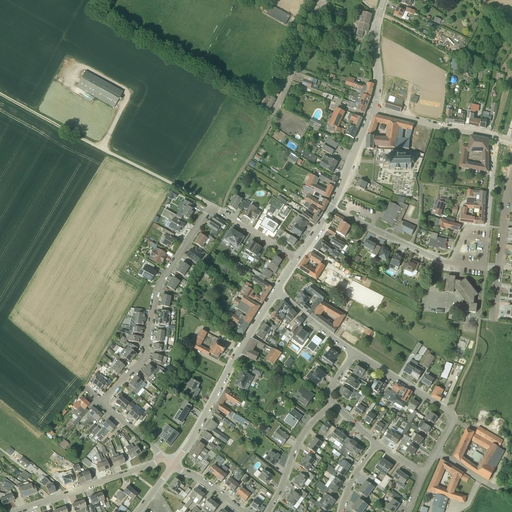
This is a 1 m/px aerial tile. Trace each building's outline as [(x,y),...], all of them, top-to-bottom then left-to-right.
[(290,16),(272,6),(267,15),(285,25),(290,16)] [(404,11),(397,8),(394,15),(401,18),(406,20),(408,13),(405,12),(404,11)] [(415,13),(415,11),(407,8),(405,12),(408,13),(416,17),(417,14),(415,13)] [(362,17),(361,20),(358,30),(359,30),(364,31),(367,32),(372,15),(371,15),(364,13),(364,11),(357,9),(355,15),(356,15),(362,17)] [(114,108),(123,92),(85,71),(77,87),(114,108)] [(313,83),(316,84),(317,80),(305,76),(304,80),(305,80),(313,83)] [(374,85),(367,83),(366,87),(357,84),(353,83),(354,80),(348,77),(346,85),(354,87),(360,89),(366,92),(372,93),(374,85)] [(311,87),(313,83),(305,80),(304,80),(302,85),(311,88),(311,87)] [(360,89),(354,87),(353,89),(358,91),(357,93),(361,94),(371,98),(372,93),(366,92),(360,89)] [(357,93),(356,93),(354,98),(369,103),(371,98),(361,94),(357,93)] [(276,99),(268,95),(262,106),(270,110),(276,99)] [(352,100),(357,102),(356,104),(359,105),(367,108),(369,103),(354,98),(353,97),(352,100)] [(386,99),(383,108),(401,114),(404,106),(386,99)] [(367,108),(359,105),(356,104),(349,102),(347,107),(357,111),(365,114),(367,108)] [(452,118),(453,111),(451,111),(452,107),(447,106),(445,123),(454,124),(454,119),(455,118),(452,118)] [(474,119),(476,106),(471,106),(471,110),(471,113),(469,125),(475,127),(479,128),(481,120),(474,119)] [(338,128),(345,113),(336,108),(329,124),(328,123),(328,124),(331,126),(331,127),(329,131),(344,135),(344,130),(338,128)] [(461,114),(458,114),(457,119),(454,119),(454,124),(464,125),(465,115),(465,112),(461,112),(461,114)] [(363,119),(353,115),(348,125),(350,126),(358,129),(363,119)] [(367,137),(374,137),(378,124),(387,126),(386,137),(374,137),(374,138),(374,150),(377,150),(377,149),(376,148),(376,146),(409,150),(410,140),(407,139),(405,139),(398,138),(399,127),(403,128),(403,130),(407,131),(407,130),(412,131),(414,125),(409,124),(405,123),(395,120),(377,116),(373,118),(367,137)] [(492,118),(482,116),(480,128),(486,129),(487,121),(491,122),(492,118)] [(320,127),(316,125),(311,122),(309,126),(319,131),(321,127),(320,127)] [(354,139),(358,129),(350,126),(346,135),(354,139)] [(488,156),(488,140),(471,136),(469,146),(463,145),(462,152),(468,152),(482,152),(482,165),(466,162),(467,157),(462,156),(459,167),(488,173),(489,173),(488,160),(488,156)] [(334,151),(338,145),(333,142),(335,140),(329,137),(324,145),(334,151)] [(374,150),(374,138),(374,137),(367,137),(366,150),(374,150)] [(334,151),(324,145),(322,150),(332,156),(334,151)] [(311,153),(299,147),(296,152),(310,163),(314,155),(313,155),(311,153)] [(295,163),(299,159),(292,153),(289,158),(295,163)] [(415,164),(414,160),(412,157),(411,157),(409,157),(409,154),(400,155),(400,153),(396,153),(396,155),(390,155),(390,159),(384,159),(384,166),(390,166),(390,169),(391,170),(396,170),(396,171),(400,171),(400,170),(411,169),(411,167),(412,166),(414,164),(415,164)] [(338,163),(331,159),(331,160),(324,156),(323,160),(323,161),(335,167),(338,163)] [(335,167),(323,161),(320,166),(321,166),(320,166),(325,169),(332,173),(335,167)] [(312,175),(312,176),(319,181),(320,180),(329,185),(329,186),(334,188),(338,178),(334,176),(332,180),(322,174),(321,177),(314,173),(312,176),(312,175)] [(327,190),(317,185),(319,181),(312,176),(306,187),(314,191),(329,199),(334,188),(329,186),(327,190)] [(370,185),(359,180),(357,187),(364,191),(366,187),(369,188),(370,185)] [(383,187),(372,181),(371,185),(382,190),(383,187)] [(171,190),(169,194),(174,197),(176,198),(178,194),(171,190)] [(485,202),(486,196),(486,193),(468,190),(467,196),(472,197),(473,195),(479,196),(478,200),(467,200),(466,203),(470,204),(474,204),(479,204),(479,205),(485,205),(485,202)] [(287,202),(277,195),(275,198),(285,204),(287,202)] [(247,203),(243,201),(242,200),(243,200),(236,196),(234,199),(233,198),(230,203),(231,203),(229,207),(236,211),(237,208),(242,211),(247,203)] [(310,196),(309,197),(306,202),(310,204),(323,213),(329,202),(324,199),(322,203),(310,196)] [(440,216),(444,204),(445,204),(446,200),(440,199),(440,200),(438,199),(437,202),(435,201),(434,205),(435,205),(434,208),(437,209),(435,215),(440,216)] [(306,202),(304,200),(303,200),(300,204),(301,205),(300,206),(306,210),(308,212),(309,210),(316,214),(315,216),(315,217),(319,219),(323,213),(310,204),(306,202)] [(192,209),(194,206),(186,202),(183,208),(185,210),(182,215),(185,216),(185,217),(187,218),(190,219),(193,213),(192,212),(193,210),(192,209)] [(401,221),(408,206),(399,202),(397,206),(390,202),(381,221),(392,226),(391,228),(404,235),(405,232),(412,235),(415,227),(401,221)] [(473,216),(466,215),(468,208),(474,209),(474,204),(470,204),(466,203),(466,208),(462,208),(459,222),(474,224),(475,219),(475,217),(473,217),(473,216)] [(484,224),(485,209),(485,205),(479,205),(479,204),(474,204),(474,209),(480,209),(479,219),(475,219),(474,224),(484,225),(484,224)] [(261,213),(257,210),(257,209),(251,205),(244,216),(251,220),(252,217),(257,220),(261,213)] [(175,219),(176,216),(165,209),(162,216),(169,220),(166,226),(169,227),(169,228),(174,231),(175,230),(179,232),(180,231),(181,231),(181,230),(181,229),(182,228),(183,229),(185,225),(175,219)] [(319,219),(315,217),(314,219),(305,212),(302,216),(315,226),(319,219)] [(351,227),(345,224),(346,222),(344,220),(344,219),(336,215),(334,218),(342,222),(337,233),(336,233),(337,233),(345,238),(351,227)] [(207,226),(213,230),(217,233),(220,229),(222,225),(223,226),(225,223),(217,218),(215,216),(214,219),(212,219),(210,222),(208,226),(207,226)] [(279,226),(265,217),(260,226),(273,234),(275,231),(275,232),(279,226)] [(304,229),(308,223),(302,218),(292,232),(300,237),(305,230),(304,229)] [(443,230),(444,226),(459,231),(461,226),(454,224),(454,223),(445,221),(441,220),(438,228),(443,230)] [(337,233),(329,228),(327,232),(335,236),(337,233),(336,233),(337,233)] [(175,240),(174,239),(173,238),(174,235),(164,229),(162,233),(166,235),(163,240),(165,241),(163,245),(164,245),(164,246),(166,247),(167,247),(168,246),(171,247),(172,246),(172,245),(171,245),(172,244),(173,244),(173,243),(174,242),(175,240)] [(285,237),(289,240),(288,242),(294,246),(298,241),(291,237),(280,229),(277,233),(276,235),(283,239),(285,237)] [(232,244),(238,234),(232,231),(230,233),(228,232),(222,241),(231,246),(232,244)] [(446,240),(437,238),(438,235),(431,233),(430,239),(431,239),(429,246),(434,247),(439,248),(441,249),(441,248),(444,249),(444,250),(447,240),(446,240)] [(206,234),(204,236),(201,234),(198,240),(196,244),(202,248),(208,239),(210,240),(211,241),(211,240),(214,241),(215,240),(212,238),(210,237),(206,234)] [(241,237),(238,234),(232,244),(238,247),(242,240),(244,241),(246,238),(242,235),(241,237)] [(345,245),(334,238),(331,244),(338,248),(338,250),(341,252),(342,250),(345,251),(348,247),(345,245)] [(335,250),(321,240),(314,249),(318,252),(322,246),(328,251),(328,252),(331,254),(335,250)] [(370,250),(368,252),(369,253),(376,256),(381,248),(367,240),(364,246),(370,250)] [(250,256),(257,245),(252,241),(248,248),(245,246),(241,252),(244,254),(245,253),(250,256)] [(259,253),(262,248),(257,245),(250,256),(257,261),(261,255),(259,253)] [(202,255),(204,253),(197,248),(195,251),(192,249),(191,251),(190,251),(188,254),(189,254),(187,257),(198,264),(203,256),(202,255)] [(386,261),(390,253),(387,252),(388,250),(384,248),(379,258),(386,261)] [(156,252),(154,251),(152,256),(155,258),(153,261),(160,265),(162,262),(163,262),(165,258),(164,257),(166,254),(158,249),(156,252)] [(311,253),(307,258),(306,256),(303,260),(301,263),(298,268),(317,280),(318,278),(325,267),(324,266),(325,264),(322,262),(323,260),(311,253)] [(400,263),(402,258),(399,257),(399,256),(395,254),(390,264),(395,266),(398,268),(400,264),(400,263)] [(277,257),(274,262),(272,261),(272,262),(269,260),(268,260),(262,256),(260,260),(270,266),(271,263),(277,268),(282,261),(277,257)] [(153,270),(150,269),(152,265),(146,261),(144,265),(145,266),(143,271),(145,272),(143,277),(152,282),(157,272),(153,270)] [(190,267),(183,263),(183,262),(181,266),(181,267),(182,268),(187,272),(190,267)] [(229,267),(222,262),(218,269),(225,273),(229,267)] [(412,264),(408,263),(405,270),(412,274),(414,270),(416,271),(419,264),(413,262),(412,264)] [(277,271),(276,271),(269,266),(267,270),(273,275),(274,275),(277,271)] [(187,272),(182,268),(181,267),(180,269),(179,268),(177,272),(184,276),(187,272)] [(267,270),(263,276),(253,269),(250,273),(255,277),(263,282),(266,278),(269,280),(273,275),(267,270)] [(171,281),(172,281),(171,282),(178,287),(181,282),(173,277),(171,281)] [(272,288),(255,277),(253,280),(266,290),(263,294),(267,296),(272,288)] [(457,290),(458,282),(455,281),(455,278),(447,277),(445,292),(453,293),(454,290),(457,290)] [(458,282),(457,290),(457,291),(465,301),(465,304),(461,303),(460,311),(476,313),(477,305),(473,305),(474,297),(478,295),(465,279),(462,282),(458,282)] [(267,296),(263,294),(261,297),(261,298),(256,295),(255,297),(253,295),(255,292),(251,290),(248,288),(250,285),(250,284),(246,281),(239,292),(243,295),(244,295),(254,301),(255,300),(262,304),(267,296)] [(178,287),(171,282),(170,284),(170,283),(167,287),(175,291),(178,287)] [(323,294),(312,286),(309,290),(307,289),(304,293),(303,292),(297,299),(300,302),(299,303),(301,304),(300,305),(306,309),(309,306),(306,304),(314,295),(318,298),(319,299),(323,294)] [(309,306),(306,309),(308,311),(306,313),(311,317),(322,303),(323,302),(326,297),(323,294),(319,299),(318,298),(311,307),(309,306)] [(260,307),(245,296),(243,299),(241,302),(237,299),(236,299),(233,304),(238,307),(237,308),(247,315),(248,316),(253,319),(260,307)] [(292,311),(287,304),(283,301),(275,312),(278,315),(277,316),(283,321),(292,311)] [(311,317),(334,334),(345,316),(323,302),(322,303),(311,317)] [(142,314),(143,310),(135,309),(134,313),(133,316),(133,318),(144,320),(145,314),(142,314)] [(253,319),(248,316),(247,315),(245,318),(245,317),(246,315),(238,310),(235,314),(236,316),(233,314),(230,318),(230,319),(235,322),(238,318),(249,325),(253,319)] [(162,311),(161,314),(160,313),(159,319),(170,320),(171,315),(172,312),(162,311)] [(283,321),(285,323),(287,326),(297,315),(292,311),(283,321)] [(278,315),(275,312),(270,318),(277,324),(275,327),(276,327),(277,328),(280,325),(283,321),(277,316),(278,315)] [(294,323),(297,325),(291,333),(288,330),(284,335),(290,341),(294,335),(301,325),(304,321),(300,317),(294,323)] [(144,320),(133,318),(131,318),(130,326),(141,328),(141,325),(144,325),(144,320)] [(249,325),(238,318),(235,322),(241,326),(237,332),(243,336),(249,325)] [(169,329),(170,320),(159,319),(158,324),(161,325),(160,328),(161,328),(169,329)] [(260,331),(267,334),(269,330),(270,328),(264,325),(260,331)] [(130,326),(129,332),(126,331),(125,334),(128,334),(130,336),(140,337),(140,334),(142,334),(143,328),(141,328),(130,326)] [(304,329),(300,326),(297,331),(297,332),(292,339),(296,342),(296,343),(301,347),(307,339),(307,338),(309,335),(310,333),(304,328),(304,329)] [(168,338),(169,329),(161,328),(161,331),(157,330),(156,336),(164,337),(168,338)] [(284,328),(280,333),(278,336),(281,338),(283,335),(284,335),(288,330),(284,328)] [(369,336),(373,331),(367,328),(364,333),(369,336)] [(201,330),(198,337),(194,344),(192,343),(191,345),(193,346),(192,347),(204,353),(209,356),(211,354),(199,348),(200,346),(204,340),(207,333),(201,330)] [(263,340),(264,338),(267,339),(269,336),(267,334),(260,331),(257,337),(263,340)] [(345,332),(342,338),(355,345),(359,339),(345,332)] [(142,340),(142,337),(140,337),(130,336),(128,334),(127,339),(128,340),(131,342),(139,343),(139,340),(142,340)] [(164,337),(156,336),(155,341),(159,342),(158,345),(164,346),(165,343),(164,343),(164,337)] [(315,336),(307,348),(313,353),(314,352),(317,354),(321,349),(318,347),(322,341),(315,336)] [(262,344),(252,339),(247,346),(253,349),(254,350),(256,347),(263,350),(265,345),(262,343),(262,344)] [(127,353),(134,359),(138,354),(134,351),(136,349),(137,350),(138,348),(131,344),(129,343),(123,349),(124,349),(124,350),(127,353)] [(211,352),(200,346),(199,348),(211,354),(219,358),(222,352),(223,353),(226,348),(216,343),(214,347),(212,346),(211,350),(212,350),(211,352)] [(164,346),(158,345),(155,344),(154,350),(157,351),(157,354),(163,354),(163,351),(165,352),(167,350),(167,346),(164,346)] [(418,344),(412,353),(415,355),(421,345),(418,344)] [(254,351),(254,350),(253,349),(247,346),(241,355),(242,355),(256,362),(259,362),(261,358),(256,356),(258,353),(254,351)] [(274,365),(282,353),(273,349),(266,361),(274,365)] [(339,355),(331,349),(325,355),(322,359),(332,366),(335,362),(334,362),(339,355)] [(134,359),(127,353),(124,350),(120,353),(117,351),(115,353),(116,354),(124,362),(126,359),(130,363),(134,359)] [(113,363),(122,371),(126,367),(122,364),(124,362),(116,354),(113,357),(116,359),(113,363)] [(167,358),(153,354),(153,356),(155,357),(154,360),(155,360),(158,361),(158,364),(163,366),(164,364),(166,364),(167,358)] [(428,368),(434,358),(430,355),(423,366),(428,368)] [(289,358),(284,365),(288,368),(293,361),(289,358)] [(411,376),(416,368),(418,364),(411,360),(404,372),(411,376)] [(119,375),(122,371),(113,363),(112,363),(111,363),(110,363),(109,364),(109,365),(111,367),(110,367),(109,367),(107,365),(105,367),(107,369),(116,377),(118,374),(119,375)] [(447,363),(441,378),(447,380),(453,365),(447,363)] [(156,365),(154,367),(149,364),(145,368),(154,376),(158,372),(161,368),(156,365)] [(260,376),(263,370),(255,367),(253,373),(260,376)] [(365,371),(359,367),(358,368),(356,367),(354,370),(355,371),(353,374),(361,378),(365,371)] [(145,368),(142,373),(146,376),(144,378),(146,380),(149,383),(154,376),(145,368)] [(323,372),(318,368),(312,377),(309,375),(308,376),(307,377),(316,385),(322,377),(324,378),(327,375),(323,372)] [(416,368),(411,376),(418,380),(422,372),(416,368)] [(253,378),(241,372),(235,385),(243,390),(246,383),(247,383),(249,379),(252,381),(253,378)] [(97,386),(102,380),(98,377),(100,375),(97,373),(93,379),(95,381),(93,383),(97,386)] [(140,379),(137,376),(133,380),(143,388),(143,389),(147,385),(144,383),(146,380),(144,378),(142,377),(140,379)] [(434,380),(427,376),(423,383),(429,387),(434,380)] [(102,380),(97,386),(101,390),(103,388),(106,390),(110,384),(106,381),(108,379),(105,377),(105,378),(103,380),(102,380)] [(360,383),(350,377),(347,381),(348,382),(347,384),(355,389),(355,388),(357,390),(359,387),(358,386),(360,383)] [(130,385),(131,385),(129,387),(137,395),(143,388),(133,380),(130,385)] [(197,391),(200,384),(192,380),(187,388),(190,389),(188,393),(196,398),(199,392),(197,391)] [(379,382),(377,380),(371,389),(370,392),(375,396),(377,393),(380,395),(385,387),(381,384),(382,382),(380,381),(379,382)] [(404,388),(399,385),(396,383),(391,391),(387,389),(383,395),(389,399),(393,394),(396,396),(399,391),(401,392),(404,388)] [(312,394),(303,387),(297,395),(301,398),(299,402),(306,407),(312,399),(309,398),(312,394)] [(440,396),(443,390),(436,387),(431,397),(440,402),(443,397),(440,396)] [(348,391),(342,388),(339,394),(343,396),(343,397),(347,400),(349,396),(352,393),(358,397),(356,399),(358,401),(359,401),(362,396),(356,392),(350,389),(348,391)] [(412,393),(404,388),(401,392),(405,394),(402,400),(398,397),(396,396),(393,394),(389,399),(383,395),(382,397),(388,401),(389,400),(395,404),(396,403),(403,408),(411,395),(412,393)] [(243,400),(226,390),(219,402),(223,404),(226,401),(227,399),(236,405),(236,404),(240,406),(243,400)] [(121,393),(116,399),(118,401),(116,403),(120,406),(126,400),(122,397),(123,395),(121,393)] [(81,397),(73,406),(77,410),(85,401),(81,397)] [(126,400),(120,406),(125,410),(127,408),(129,410),(133,404),(131,403),(130,404),(126,400)] [(413,412),(412,413),(416,416),(417,413),(415,411),(419,404),(413,400),(408,408),(405,406),(403,410),(406,412),(408,410),(410,411),(410,410),(413,412)] [(75,425),(79,421),(81,418),(88,411),(86,409),(90,404),(85,401),(77,410),(73,414),(78,418),(72,424),(75,425)] [(179,423),(183,425),(186,421),(184,421),(188,414),(187,414),(192,406),(186,401),(183,406),(186,407),(182,413),(182,412),(177,420),(180,421),(179,423)] [(223,404),(219,402),(214,409),(220,413),(222,411),(243,425),(245,420),(241,418),(236,415),(231,412),(232,411),(223,405),(223,404)] [(129,410),(131,412),(129,414),(133,417),(139,411),(134,408),(136,406),(133,404),(129,410)] [(360,416),(365,410),(359,405),(355,412),(360,416)] [(94,408),(89,414),(86,418),(88,420),(83,426),(85,427),(85,426),(90,421),(98,412),(94,408)] [(139,411),(133,417),(137,421),(139,419),(141,421),(146,415),(144,413),(140,409),(139,411)] [(214,409),(211,414),(233,429),(235,426),(219,415),(220,413),(214,409)] [(380,421),(387,411),(384,409),(377,419),(380,421)] [(302,417),(293,410),(285,421),(293,428),(296,424),(297,424),(302,417)] [(98,412),(90,421),(92,423),(95,420),(98,422),(103,416),(98,412)] [(374,419),(375,417),(370,413),(364,420),(370,425),(372,423),(374,424),(376,421),(374,419)] [(412,413),(409,417),(407,421),(408,422),(409,423),(411,423),(413,420),(416,416),(415,416),(416,416),(412,413)] [(434,424),(438,418),(430,413),(428,416),(427,415),(425,418),(434,424)] [(107,420),(102,426),(104,427),(100,432),(96,436),(98,438),(102,434),(111,424),(107,420)] [(218,425),(211,420),(205,429),(214,435),(226,444),(229,439),(223,434),(222,434),(215,429),(218,425)] [(332,426),(329,423),(329,422),(327,421),(321,430),(318,433),(324,437),(326,438),(331,432),(328,430),(332,426)] [(419,426),(417,428),(420,430),(427,434),(431,428),(425,425),(426,424),(425,423),(424,424),(421,422),(419,425),(419,426)] [(380,433),(382,430),(385,432),(388,426),(386,424),(384,426),(379,423),(374,429),(380,433)] [(411,423),(409,423),(402,434),(403,434),(405,436),(410,427),(412,424),(411,423)] [(111,424),(102,434),(105,436),(108,431),(111,433),(116,427),(111,424)] [(503,441),(479,427),(475,434),(498,448),(499,448),(503,441)] [(289,437),(279,429),(275,433),(272,437),(283,445),(286,441),(286,442),(289,437)] [(337,429),(333,434),(331,432),(326,438),(329,440),(331,437),(336,441),(342,432),(340,431),(340,432),(337,429)] [(469,469),(489,481),(496,468),(488,464),(498,448),(475,434),(467,430),(454,457),(469,469)] [(171,447),(172,446),(180,434),(175,431),(172,436),(169,434),(168,436),(164,433),(160,438),(167,443),(167,444),(171,447)] [(389,431),(385,438),(391,441),(395,434),(389,431)] [(396,445),(403,434),(402,434),(397,431),(395,434),(391,441),(396,445)] [(206,432),(202,438),(208,442),(212,436),(206,432)] [(342,432),(336,441),(341,444),(339,447),(339,448),(341,449),(346,443),(343,441),(347,437),(344,435),(344,434),(342,432)] [(420,445),(424,439),(414,433),(412,436),(415,439),(413,441),(420,445)] [(126,448),(128,452),(127,453),(131,459),(136,456),(129,445),(124,438),(122,440),(127,447),(126,448)] [(319,441),(315,438),(313,441),(312,440),(310,442),(319,448),(322,443),(326,446),(327,443),(324,441),(321,439),(319,441)] [(409,442),(404,438),(402,441),(400,444),(408,449),(406,452),(408,453),(413,456),(416,450),(407,445),(409,442)] [(64,450),(69,445),(66,443),(65,445),(61,441),(58,444),(64,450)] [(351,453),(352,451),(357,444),(352,441),(348,445),(346,443),(341,449),(338,453),(339,454),(341,455),(345,449),(351,453)] [(199,442),(196,447),(207,455),(213,459),(218,453),(213,449),(210,453),(204,449),(205,446),(199,442)] [(319,448),(310,442),(309,444),(310,445),(307,448),(315,454),(319,448)] [(216,447),(210,443),(208,446),(213,449),(218,453),(221,449),(217,446),(216,447)] [(136,456),(141,453),(137,446),(134,448),(131,444),(129,445),(136,456)] [(352,451),(357,455),(359,453),(361,454),(364,450),(357,444),(352,451)] [(119,465),(116,455),(115,455),(115,453),(114,451),(112,445),(110,446),(111,449),(111,450),(114,459),(111,460),(114,467),(119,465)] [(10,456),(14,451),(9,447),(5,452),(10,456)] [(196,447),(193,451),(205,460),(207,458),(206,457),(207,455),(196,447)] [(193,451),(189,456),(196,460),(197,458),(202,461),(200,464),(204,466),(206,468),(209,463),(205,460),(193,451)] [(277,461),(280,456),(278,454),(277,456),(271,451),(265,459),(274,466),(278,461),(277,461)] [(110,469),(107,461),(105,458),(103,459),(101,453),(98,454),(104,471),(110,469)] [(98,454),(96,455),(99,464),(96,465),(99,473),(104,471),(98,454)] [(119,457),(118,454),(116,455),(119,465),(125,463),(122,456),(119,457)] [(308,455),(305,458),(304,458),(303,460),(311,466),(315,461),(318,464),(320,461),(314,456),(312,459),(308,455)] [(214,465),(209,471),(214,475),(222,464),(225,461),(219,456),(215,460),(219,463),(216,467),(214,465)] [(26,469),(30,463),(22,457),(18,463),(26,469)] [(87,467),(91,463),(85,458),(82,462),(87,467)] [(341,461),(343,463),(341,466),(347,471),(351,466),(350,465),(343,459),(341,461)] [(378,465),(383,469),(388,463),(382,459),(378,465)] [(311,466),(303,460),(301,462),(302,462),(300,465),(305,469),(304,472),(313,479),(315,477),(308,471),(311,466)] [(450,472),(450,471),(453,467),(441,460),(428,491),(437,494),(433,506),(444,511),(449,498),(465,503),(466,497),(454,493),(449,491),(438,487),(439,486),(437,486),(445,468),(445,469),(450,472)] [(222,464),(214,475),(218,478),(226,468),(230,463),(228,461),(224,466),(222,464)] [(386,476),(383,479),(386,481),(389,477),(386,475),(388,473),(393,466),(388,463),(383,469),(381,472),(386,476)] [(79,485),(85,483),(82,474),(78,465),(65,470),(68,479),(73,477),(71,473),(77,471),(79,475),(76,476),(79,485)] [(331,471),(335,474),(337,472),(337,471),(335,470),(328,465),(326,467),(331,471)] [(347,471),(341,466),(337,471),(337,472),(343,476),(347,471)] [(449,491),(454,493),(460,478),(460,477),(464,480),(464,481),(467,483),(470,478),(464,474),(453,467),(450,471),(455,474),(449,491)] [(227,476),(225,474),(229,470),(226,468),(218,478),(222,482),(227,476)] [(232,480),(230,478),(225,484),(230,488),(238,477),(242,472),(240,470),(237,474),(232,480)] [(265,470),(262,474),(258,471),(254,475),(258,478),(266,485),(271,479),(272,480),(274,477),(265,470)] [(403,474),(398,470),(393,477),(399,481),(403,474)] [(91,480),(88,472),(82,474),(85,483),(91,480)] [(304,472),(302,474),(301,473),(298,476),(297,476),(296,478),(305,484),(308,479),(311,481),(313,479),(304,472)] [(409,478),(403,474),(399,481),(397,484),(403,489),(406,486),(404,484),(409,478)] [(238,477),(230,488),(234,491),(239,485),(237,484),(241,479),(238,477)] [(386,481),(382,487),(384,489),(392,479),(389,477),(386,481)] [(44,478),(39,483),(44,487),(45,486),(46,487),(49,495),(56,492),(53,484),(52,484),(44,478)] [(172,483),(178,488),(180,485),(183,488),(185,486),(176,478),(172,483)] [(305,484),(296,478),(294,480),(295,480),(293,484),(301,489),(305,484)] [(336,478),(332,483),(339,488),(342,483),(336,478)] [(4,486),(11,491),(15,486),(5,479),(1,483),(4,486)] [(253,484),(242,497),(246,501),(255,490),(253,489),(255,485),(254,484),(256,482),(257,483),(255,481),(253,483),(253,484)] [(375,488),(366,481),(364,484),(365,484),(362,487),(371,493),(375,488)] [(26,487),(29,496),(37,493),(35,487),(32,488),(31,485),(27,482),(22,484),(26,487)] [(251,482),(244,490),(242,488),(237,494),(242,497),(253,484),(253,483),(251,482)] [(172,483),(168,488),(178,495),(179,493),(176,490),(178,488),(172,483)] [(332,483),(328,489),(335,493),(339,488),(332,483)] [(29,496),(26,487),(22,484),(17,486),(16,487),(19,489),(21,495),(23,494),(24,497),(29,496)] [(14,501),(12,494),(10,491),(11,491),(4,486),(3,488),(7,491),(5,494),(8,503),(14,501)] [(128,486),(123,493),(120,490),(115,498),(120,502),(125,495),(128,497),(133,490),(128,486)] [(367,498),(371,493),(362,487),(360,490),(360,489),(358,492),(367,498)] [(201,492),(196,488),(189,498),(191,499),(184,507),(187,509),(194,501),(201,492)] [(131,504),(138,494),(133,490),(128,497),(131,499),(129,502),(131,504)] [(298,495),(294,491),(291,494),(290,494),(289,496),(297,502),(301,497),(304,500),(306,497),(300,492),(298,495)] [(206,496),(201,492),(194,501),(196,503),(198,505),(206,496)] [(8,503),(5,494),(0,493),(0,499),(2,505),(8,503)] [(102,493),(96,495),(99,503),(102,501),(103,505),(106,504),(106,503),(102,493)] [(99,503),(96,495),(90,497),(94,509),(100,507),(99,503)] [(297,502),(289,496),(287,498),(288,498),(286,501),(287,502),(286,505),(290,509),(292,510),(294,511),(297,510),(294,507),(297,502)] [(332,506),(336,501),(329,496),(327,499),(325,497),(324,497),(322,499),(332,506)] [(263,501),(258,497),(251,506),(257,510),(263,501)] [(322,507),(328,511),(332,506),(322,499),(320,498),(316,502),(311,499),(309,501),(315,505),(316,506),(320,509),(322,507)] [(207,511),(215,502),(210,499),(203,508),(207,511)] [(364,511),(368,506),(359,499),(358,501),(358,502),(356,505),(364,511)] [(401,505),(397,502),(393,499),(389,504),(397,510),(401,505)] [(78,503),(80,510),(81,511),(86,511),(88,511),(84,500),(78,503)] [(215,502),(207,511),(214,511),(219,506),(215,502)] [(81,511),(80,510),(78,503),(72,505),(74,511),(81,511)]
